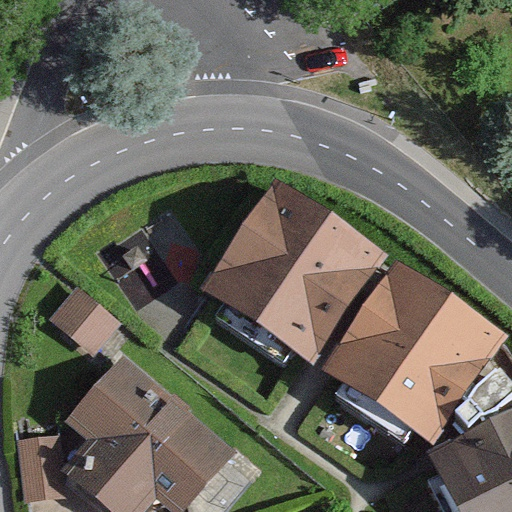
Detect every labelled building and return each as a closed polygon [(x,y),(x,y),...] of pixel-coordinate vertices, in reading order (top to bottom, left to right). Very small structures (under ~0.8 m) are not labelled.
[(389,259),(276,183),(202,293),(315,369),(389,259)] [(511,338),(398,263),(323,376),(435,451),(511,338)] [(127,322),(84,284),(54,319),(98,356),(127,322)] [(187,511),(239,449),(124,355),(70,420),(100,445),(70,482),(106,511),(152,511),(161,501),(174,511),(187,511)] [(511,511),(511,417),(431,458),(458,511),(511,511)] [(66,436),(28,438),(30,500),(69,499),(66,436)]
